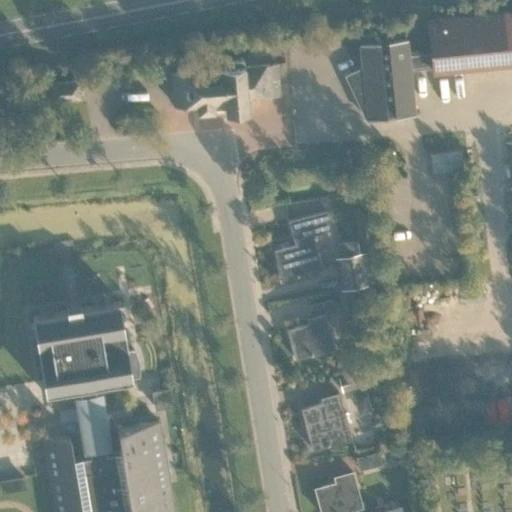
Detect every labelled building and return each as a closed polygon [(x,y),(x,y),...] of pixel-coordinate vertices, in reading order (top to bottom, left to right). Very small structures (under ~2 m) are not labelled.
[(434,69),(511,61),(511,10),(429,19),(433,54),(410,56),(408,37),(360,42),(363,68),(348,75),(368,117),(368,118),(415,113),(411,66),(434,64),(434,69)] [(278,62),(267,63),(265,48),(252,49),(253,64),(245,65),(244,57),(222,59),(223,67),(171,71),(174,103),(197,101),(198,110),(215,108),(214,100),(225,99),(226,110),(249,108),(248,97),(281,94),(278,62)] [(51,100),(82,97),(80,77),(49,80),(51,100)] [(432,172),(464,168),(462,149),(430,152),(432,172)] [(282,278),(322,268),(313,233),(332,228),(327,208),(289,218),(295,243),(274,248),(282,278)] [(363,251),(335,256),(341,288),(368,284),(363,251)] [(353,290),(339,293),(342,312),(356,309),(353,290)] [(335,346),(326,312),(337,309),(333,296),(309,303),(313,314),(307,316),(309,322),(288,327),(296,357),(335,346)] [(66,309),(32,315),(43,379),(45,394),(79,388),(79,390),(82,405),(84,415),(90,453),(73,456),(70,434),(43,439),(43,440),(48,470),(49,471),(55,511),(174,511),(170,482),(168,475),(160,425),(159,419),(118,426),(121,448),(107,451),(96,385),(133,379),(132,375),(138,374),(139,367),(138,360),(137,353),(134,348),(128,349),(120,300),(81,306),(80,303),(66,305),(66,309)] [(362,326),(360,316),(347,319),(349,328),(362,326)] [(366,382),(362,368),(338,376),(342,389),(366,382)] [(154,407),(173,404),(170,386),(151,389),(154,407)] [(352,437),(349,426),(339,391),(321,395),(322,401),(302,407),(313,447),(352,437)] [(371,391),(360,395),(365,411),(376,407),(371,391)] [(511,401),(503,402),(505,426),(511,425),(511,401)] [(364,452),(355,454),(358,465),(367,462),(364,452)] [(334,511),(362,505),(353,470),(334,474),(336,480),(315,486),(322,511),(334,511)] [(0,487),(1,491),(27,486),(25,474),(0,478),(0,487)]
